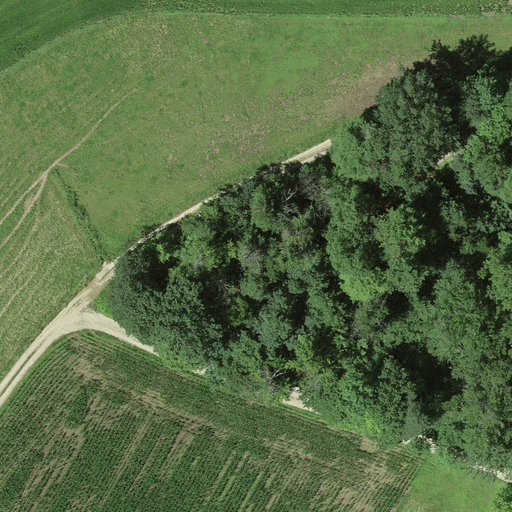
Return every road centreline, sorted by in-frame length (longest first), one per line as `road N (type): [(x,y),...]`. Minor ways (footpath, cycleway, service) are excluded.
road 1 (track): [(0,403),(117,273),(167,237),(398,124),(511,87)]
road 2 (track): [(511,495),(286,400),(66,325)]
road 3 (track): [(286,400),(282,332),(309,275),(511,106)]
